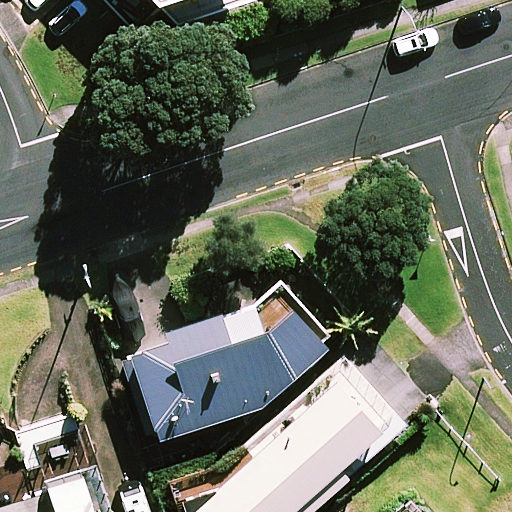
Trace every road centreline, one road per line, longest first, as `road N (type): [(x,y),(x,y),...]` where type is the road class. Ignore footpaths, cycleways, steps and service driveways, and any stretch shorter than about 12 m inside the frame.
road 1 (residential): [(41,210),(426,85)]
road 2 (residential): [(426,85),(511,339)]
road 3 (residential): [(0,89),(41,210)]
